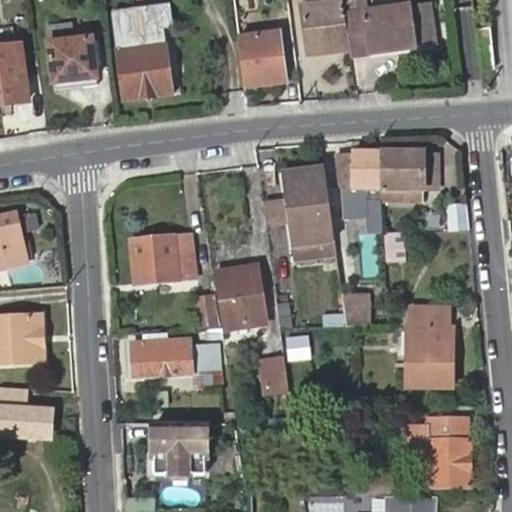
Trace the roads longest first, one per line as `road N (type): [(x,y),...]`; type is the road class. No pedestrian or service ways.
road 1 (residential): [(82,155),(481,109)]
road 2 (residential): [(105,511),(82,155)]
road 3 (residential): [(481,109),(510,396)]
